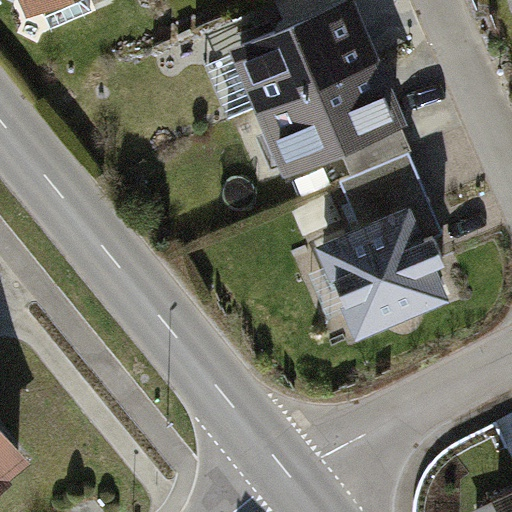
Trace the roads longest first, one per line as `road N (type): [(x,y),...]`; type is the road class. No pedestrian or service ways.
road 1 (tertiary): [(290,474),(0,115)]
road 2 (residential): [(290,474),(511,374)]
